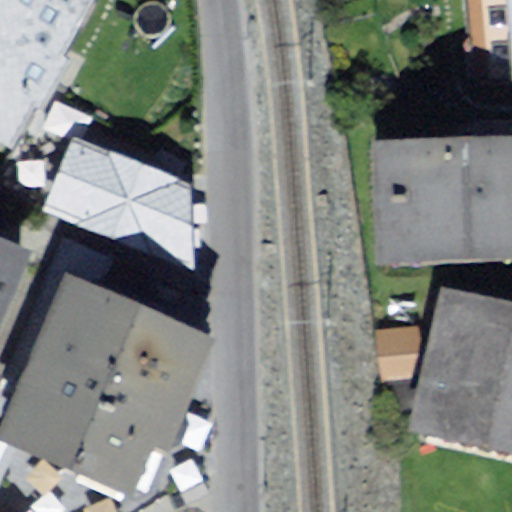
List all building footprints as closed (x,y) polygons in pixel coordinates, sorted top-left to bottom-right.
[(0,0),(0,128),(5,131),(76,0),(0,0)] [(511,0),(469,0),(473,35),(511,34),(511,0)] [(511,121),(357,132),(365,255),(511,245),(511,121)] [(190,180),(74,133),(44,208),(194,266),(190,180)] [(0,281),(22,234),(0,224),(0,281)] [(206,318),(53,252),(0,373),(0,412),(138,472),(206,318)] [(511,387),(511,318),(416,293),(383,433),(493,461),(511,387)] [(511,387),(493,461),(487,483),(511,490),(511,387)]
